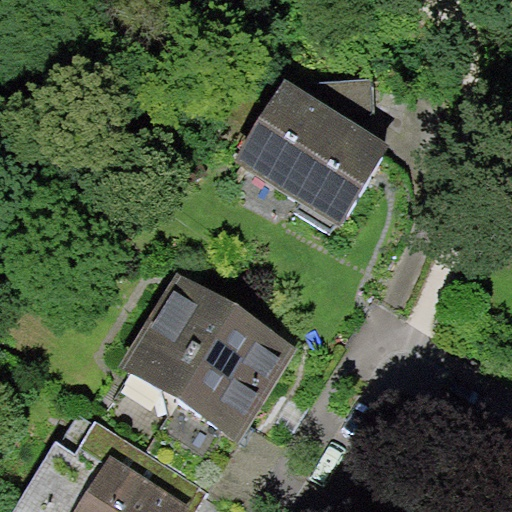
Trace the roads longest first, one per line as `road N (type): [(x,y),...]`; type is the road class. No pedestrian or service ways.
road 1 (residential): [(323,511),(397,385)]
road 2 (residential): [(511,455),(397,385)]
